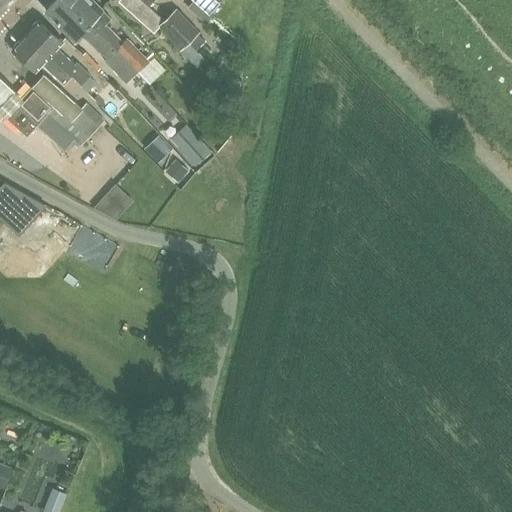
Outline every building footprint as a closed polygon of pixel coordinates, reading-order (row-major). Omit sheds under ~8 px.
[(120,57),(121,55),(116,50),(105,38),(65,0),(54,0),(44,11),(74,40),(79,34),(107,60),(104,63),(120,80),(131,69),(120,57)] [(116,50),(121,55),(137,72),(138,72),(150,85),(167,68),(152,53),(145,59),(126,39),(123,42),(106,24),(111,19),(102,10),(103,10),(92,0),(65,0),(105,38),(116,50)] [(180,50),(191,60),(199,52),(188,42),(163,21),(139,0),(119,0),(118,1),(153,32),(156,29),(180,50)] [(192,0),(194,2),(209,15),(219,3),(215,0),(192,0)] [(175,8),(163,21),(188,42),(200,29),(175,8)] [(26,34),(68,73),(71,77),(86,92),(95,83),(75,63),(74,64),(57,48),(63,42),(39,20),(26,34)] [(64,84),(71,77),(68,73),(26,34),(12,49),(35,71),(42,64),(64,84)] [(27,136),(37,125),(68,153),(74,146),(77,149),(103,119),(85,104),(81,108),(43,74),(5,116),(16,126),(15,126),(27,136)] [(0,106),(15,90),(0,76),(0,106)] [(186,123),(169,139),(195,168),(212,153),(186,123)] [(163,141),(150,153),(159,162),(172,150),(163,141)] [(175,159),(165,171),(177,182),(188,170),(175,159)] [(0,221),(1,220),(18,235),(46,206),(4,182),(0,186),(0,221)] [(106,223),(127,199),(108,183),(87,206),(106,223)] [(0,486),(3,488),(12,466),(0,460),(0,486)] [(43,510),(46,511),(57,511),(65,493),(52,488),(43,510)]
